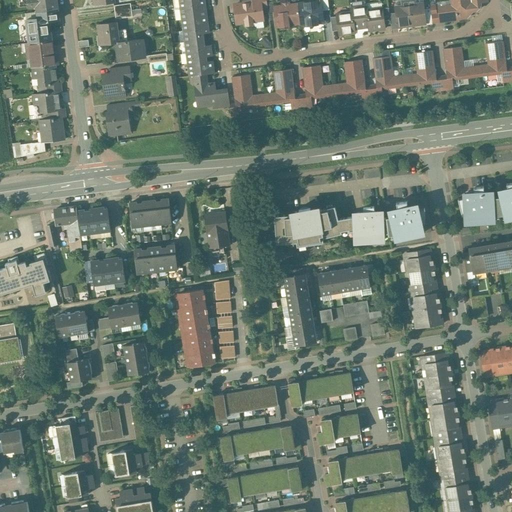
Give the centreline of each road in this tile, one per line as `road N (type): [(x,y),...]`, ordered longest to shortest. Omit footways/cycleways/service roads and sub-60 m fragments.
road 1 (secondary): [(431,138),(90,183)]
road 2 (residential): [(219,0),(225,47),(246,58),(457,34),(495,0)]
road 3 (residential): [(431,138),(462,336)]
road 4 (residential): [(87,400),(277,368)]
road 5 (residential): [(277,368),(462,336)]
road 6 (residential): [(66,0),(90,183)]
road 7 (residential): [(462,336),(490,495)]
road 8 (residential): [(277,368),(286,413),(306,427),(320,511)]
